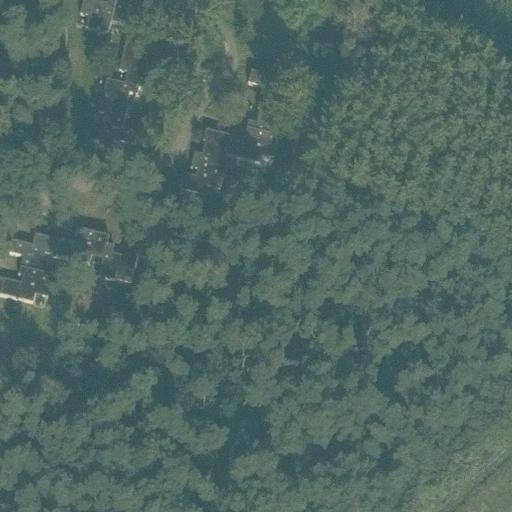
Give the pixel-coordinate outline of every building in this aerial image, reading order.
[(107,37),(110,24),(115,4),(107,2),(106,7),(99,5),(99,0),(83,0),(79,17),(87,19),(84,31),(95,34),(95,36),(99,36),(99,35),(107,37)] [(128,29),(126,40),(142,44),(147,19),(137,16),(140,0),(127,0),(126,7),(115,4),(110,24),(128,29)] [(126,75),(124,86),(123,87),(138,91),(146,93),(154,60),(145,59),(145,63),(138,61),(142,44),(126,40),(118,73),(126,75)] [(262,90),(259,101),(279,105),(284,87),(296,90),(300,74),(273,68),(271,79),(250,74),(247,86),(262,90)] [(98,115),(104,116),(124,121),(127,110),(125,109),(128,96),(136,98),(138,91),(123,87),(124,86),(106,82),(98,115)] [(247,124),(246,131),(278,139),(285,107),(279,105),(259,101),(256,112),(258,112),(255,126),(247,124)] [(124,121),(104,116),(100,135),(88,132),(84,148),(110,154),(113,143),(134,148),(137,135),(122,132),(124,121)] [(247,147),(230,143),(227,159),(259,166),(260,158),(273,161),(275,150),(277,151),(278,147),(276,147),(278,139),(246,131),(244,139),(248,140),(247,147)] [(193,156),(192,164),(224,171),(227,159),(230,143),(231,139),(205,133),(202,144),(204,145),(201,158),(193,156)] [(182,177),(178,192),(205,198),(206,190),(219,193),(221,182),(223,183),(224,179),(222,179),(224,171),(192,164),(190,171),(197,173),(195,180),(182,177)] [(205,198),(178,192),(176,202),(155,197),(152,210),(167,213),(165,219),(167,224),(171,227),(184,230),(188,210),(201,213),(205,198)] [(76,247),(60,243),(56,259),(88,267),(90,259),(102,261),(103,262),(106,247),(108,239),(76,231),(74,239),(78,240),(76,247)] [(22,259),(19,270),(40,275),(44,256),(56,259),(60,243),(34,237),(31,248),(10,243),(7,255),(22,259)] [(113,249),(106,247),(103,262),(102,261),(97,279),(130,287),(136,261),(125,258),(124,260),(111,257),(113,249)] [(20,286),(3,282),(0,295),(0,297),(32,305),(34,297),(46,300),(49,290),(51,290),(52,286),(50,286),(52,277),(40,275),(19,270),(18,278),(22,279),(20,286)]
